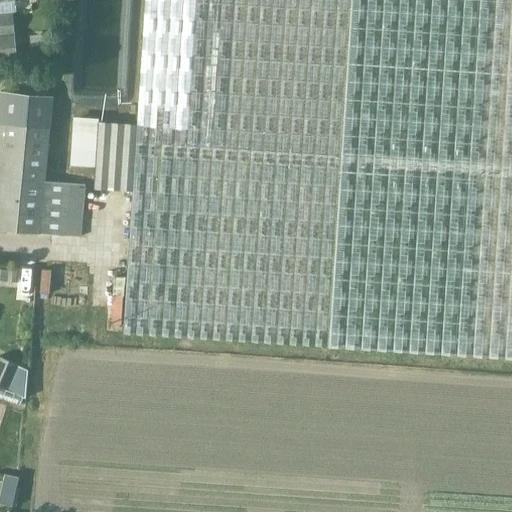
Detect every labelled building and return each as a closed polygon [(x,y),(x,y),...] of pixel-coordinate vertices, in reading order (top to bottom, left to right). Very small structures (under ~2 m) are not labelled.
[(0,0),(0,59),(16,58),(23,58),(28,52),(24,13),(11,14),(9,2),(12,1),(12,0),(0,0)] [(77,118),(74,162),(86,162),(87,147),(95,147),(93,189),(131,191),(126,270),(122,333),(141,335),(308,346),(327,347),(511,359),(511,358),(511,0),(142,0),(135,124),(97,121),(96,135),(88,135),(89,118),(77,118)] [(35,27),(37,41),(50,40),(48,25),(35,27)] [(61,63),(62,52),(37,51),(36,62),(61,63)] [(0,163),(45,168),(49,128),(52,96),(0,90),(0,163)] [(44,181),(45,168),(0,163),(0,227),(24,230),(24,231),(79,236),(84,185),(44,181)] [(103,252),(118,254),(120,240),(105,238),(103,252)] [(18,365),(8,360),(0,356),(0,386),(15,393),(25,367),(18,365)]
